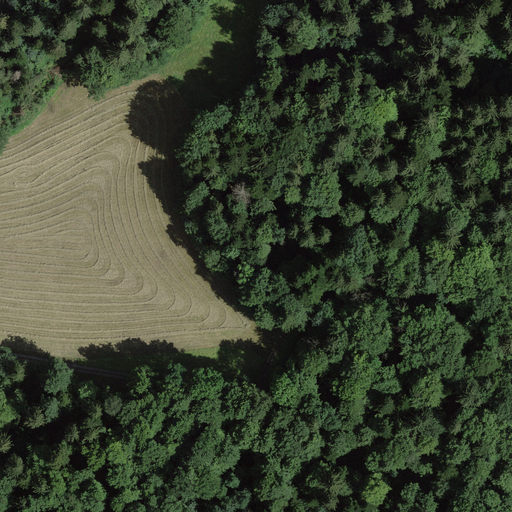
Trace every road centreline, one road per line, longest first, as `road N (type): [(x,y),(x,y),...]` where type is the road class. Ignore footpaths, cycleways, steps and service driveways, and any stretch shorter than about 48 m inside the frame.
road 1 (track): [(511,290),(336,299),(285,334),(255,393)]
road 2 (track): [(255,393),(329,412),(421,464),(511,492)]
road 3 (track): [(255,393),(0,352)]
